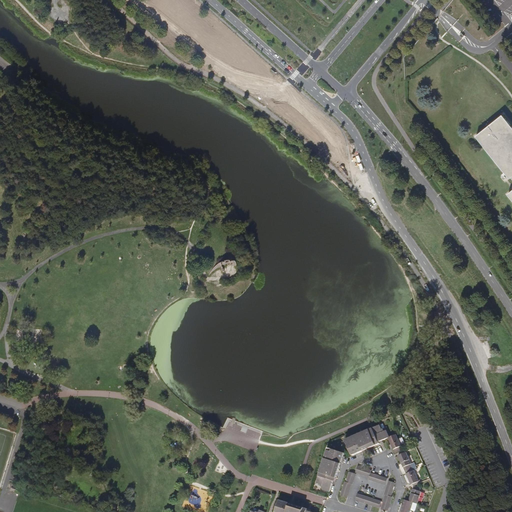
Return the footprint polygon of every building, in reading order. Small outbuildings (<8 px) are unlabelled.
[(511,125),(504,115),(477,136),(510,179),(511,177),(511,191),(509,194),(511,198),(511,125)] [(379,442),(389,438),(390,437),(387,430),(384,431),(383,429),(383,428),(381,429),(380,425),(363,433),(370,448),(380,444),(379,442)] [(352,455),(370,448),(363,433),(346,440),(352,455)] [(397,434),(390,437),(389,438),(395,452),(402,450),(401,446),(402,446),(402,445),(399,439),(397,434)] [(329,447),(323,465),(339,471),(345,453),(329,447)] [(399,455),(405,470),(417,465),(416,462),(412,464),(407,452),(399,455)] [(335,481),(339,471),(323,465),(317,483),(321,485),(321,486),(324,487),(323,489),(330,492),(334,481),(335,481)] [(356,472),(369,476),(371,472),(371,470),(365,468),(358,465),(356,472)] [(419,468),(417,465),(405,470),(411,485),(420,481),(415,470),(419,468)] [(350,472),(346,482),(352,484),(353,484),(356,474),(350,472)] [(388,478),(371,472),(369,476),(369,479),(385,485),(388,478)] [(347,497),(352,484),(346,482),(345,481),(341,495),(347,497)] [(391,497),(394,489),(396,483),(389,481),(384,494),(386,495),(391,497)] [(415,485),(410,501),(414,502),(418,503),(422,491),(421,491),(422,487),(415,485)] [(356,500),(374,506),(379,508),(381,501),(358,493),(356,500)] [(381,508),(388,510),(390,504),(392,497),(391,497),(386,495),(381,508)] [(308,510),(309,508),(298,505),(280,499),(279,501),(275,511),(313,511),(311,511),(308,510)] [(410,511),(411,510),(414,502),(410,501),(406,500),(401,511),(410,511)]
